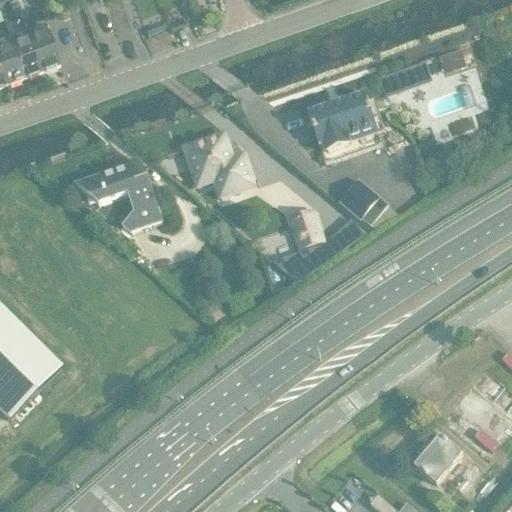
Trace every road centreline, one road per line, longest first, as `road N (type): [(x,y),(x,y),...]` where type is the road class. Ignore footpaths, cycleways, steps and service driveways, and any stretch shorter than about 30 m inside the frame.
road 1 (primary): [(511,216),(241,397),(112,511)]
road 2 (primary): [(180,511),(274,428),(511,253)]
road 3 (unclassified): [(0,128),(368,0)]
road 4 (unclassified): [(233,511),(356,404),(511,296)]
